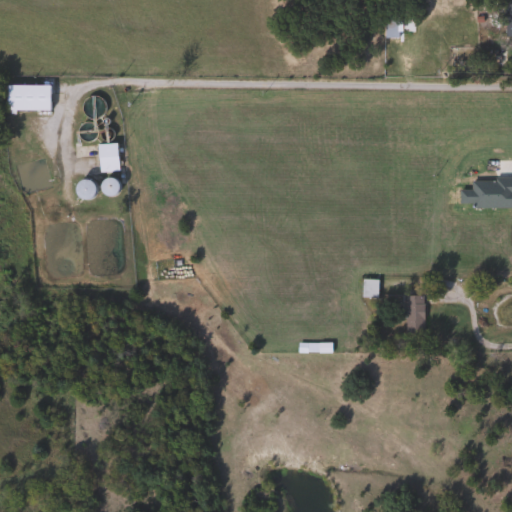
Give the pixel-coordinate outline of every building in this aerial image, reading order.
[(511,0),(511,37),(500,37),(500,12),(503,12),(503,0),(511,0)] [(381,38),(381,18),(394,18),(394,38),(381,38)] [(46,111),(3,111),(3,86),(46,86),(46,111)] [(113,161),(96,161),(96,145),(113,145),(113,161)] [(93,194),(78,202),(69,187),(84,179),(93,194)] [(99,196),(98,181),(112,180),(113,195),(99,196)] [(374,280),(374,298),(358,298),(358,280),(374,280)] [(401,334),(401,295),(420,295),(420,334),(401,334)]
